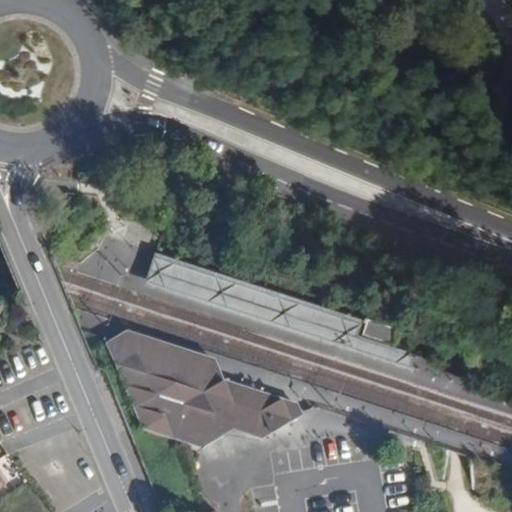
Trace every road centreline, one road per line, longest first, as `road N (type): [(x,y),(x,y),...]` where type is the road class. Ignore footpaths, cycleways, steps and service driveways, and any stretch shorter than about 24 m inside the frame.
road 1 (secondary): [(78,129),(143,122),(511,257)]
road 2 (secondary): [(511,236),(151,85),(95,49)]
road 3 (tertiary): [(134,511),(12,226)]
